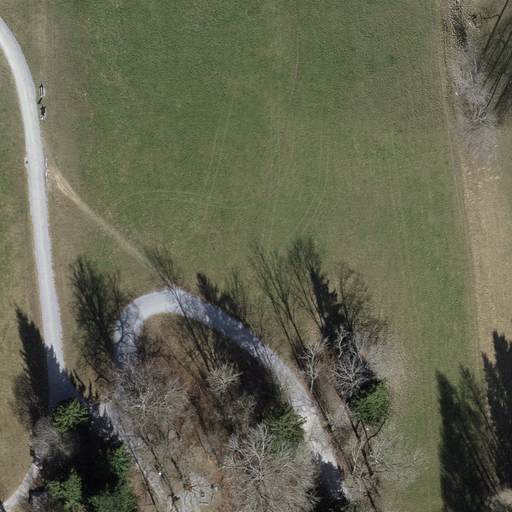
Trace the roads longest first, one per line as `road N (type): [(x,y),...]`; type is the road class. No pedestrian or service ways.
road 1 (track): [(351,511),(294,388),(254,347),(190,302)]
road 2 (track): [(59,393),(36,156)]
road 3 (track): [(190,302),(155,302),(127,329),(132,446)]
road 4 (track): [(0,510),(40,458),(59,393)]
road 5 (track): [(36,156),(21,68),(0,31)]
